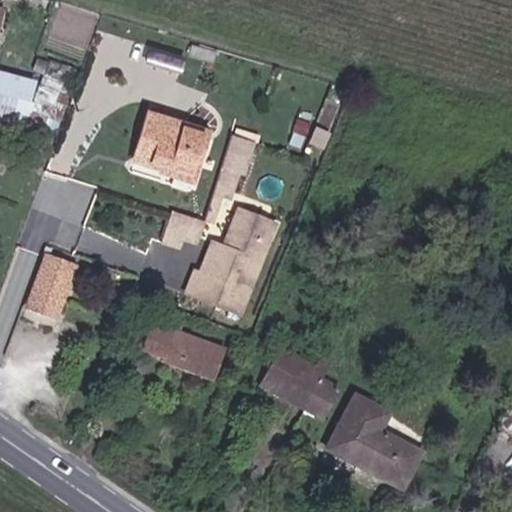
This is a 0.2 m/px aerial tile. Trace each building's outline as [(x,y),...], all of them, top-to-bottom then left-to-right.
[(0,53),(14,9),(0,4),(0,53)] [(184,125),(185,119),(167,113),(152,161),(180,171),(182,165),(208,174),(213,159),(219,161),(227,138),(184,125)] [(184,125),(227,138),(228,133),(185,119),(184,125)] [(235,202),(257,141),(235,133),(213,194),(235,202)] [(182,165),(180,171),(179,175),(211,185),(219,161),(213,159),(208,174),(182,165)] [(202,268),(192,291),(246,314),(284,224),(247,208),(230,245),(220,240),(207,270),(202,268)] [(199,247),(206,218),(170,209),(164,239),(199,247)] [(67,264),(51,313),(79,323),(96,275),(67,264)] [(162,325),(153,351),(174,360),(173,365),(222,382),(233,350),(162,325)] [(320,379),(327,367),(293,348),(272,387),(331,420),(345,393),(320,379)] [(389,435),(399,416),(365,397),(335,453),(410,493),(430,457),(389,435)]
